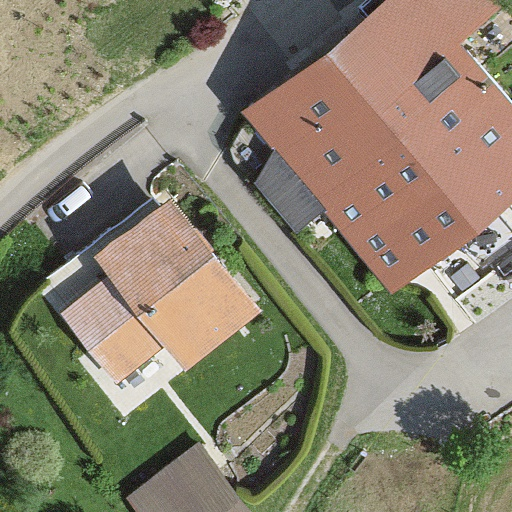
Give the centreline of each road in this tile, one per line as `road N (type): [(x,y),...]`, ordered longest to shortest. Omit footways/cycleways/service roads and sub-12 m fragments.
road 1 (residential): [(0,212),(112,120),(294,0)]
road 2 (track): [(298,511),(371,372)]
